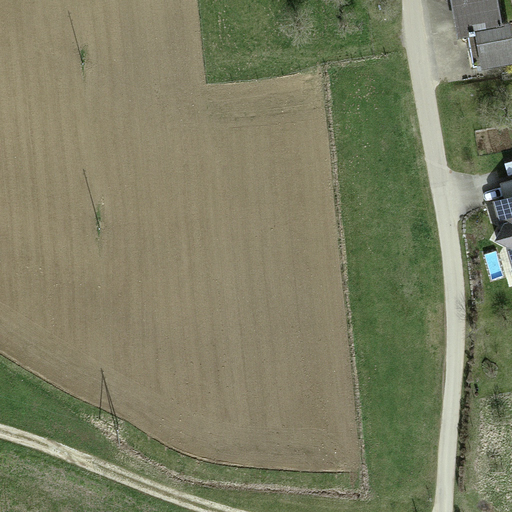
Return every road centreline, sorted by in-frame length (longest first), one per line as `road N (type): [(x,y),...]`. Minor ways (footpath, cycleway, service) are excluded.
road 1 (track): [(425,114),(455,320),(444,511)]
road 2 (track): [(0,430),(223,511)]
